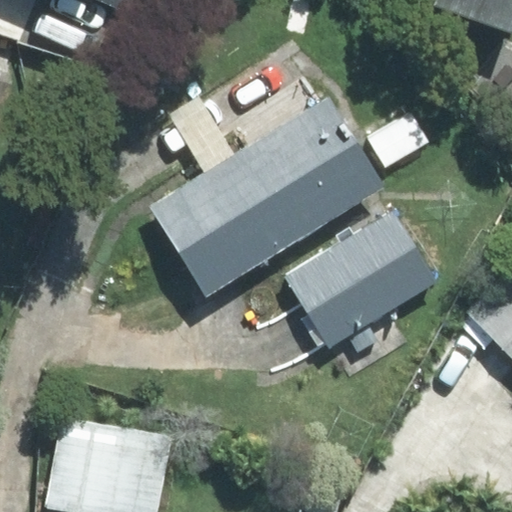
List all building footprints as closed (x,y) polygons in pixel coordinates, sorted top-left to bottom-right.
[(511,0),(431,0),(429,8),(511,35),(511,0)] [(150,207),(206,296),(383,186),(328,98),(319,104),(303,78),(221,129),(199,95),(168,114),(205,173),(150,207)] [(428,142),(411,111),(367,136),(385,166),(428,142)] [(437,280),(391,208),(284,276),(330,347),(437,280)] [(511,265),(466,309),(511,356),(511,265)] [(157,511),(171,437),(63,417),(46,506),(76,511),(157,511)]
